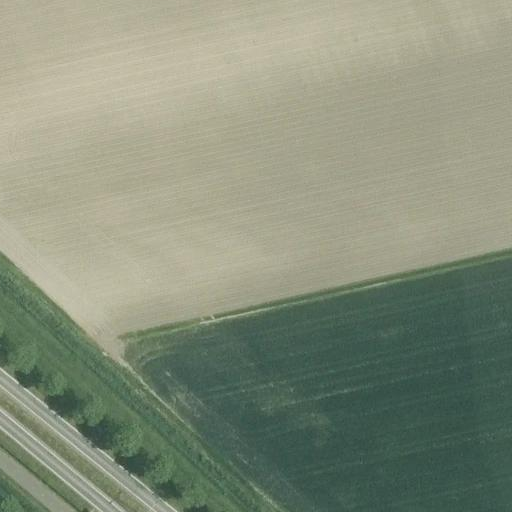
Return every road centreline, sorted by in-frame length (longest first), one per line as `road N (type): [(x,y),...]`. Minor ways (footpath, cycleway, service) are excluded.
road 1 (secondary): [(160,511),(0,380)]
road 2 (secondary): [(0,421),(106,511)]
